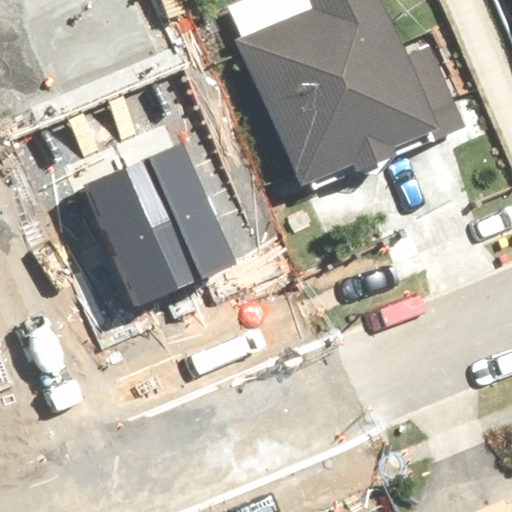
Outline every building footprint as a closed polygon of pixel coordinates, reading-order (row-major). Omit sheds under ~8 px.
[(206,54),(270,214),(459,140),(424,51),(387,66),(360,0),(280,0),(289,22),(206,54)] [(511,0),(491,0),(511,59),(511,0)] [(190,285),(238,264),(185,141),(136,162),(190,285)] [(139,307),(190,285),(136,162),(86,184),(139,307)] [(511,511),(511,499),(478,511),(511,511)]
